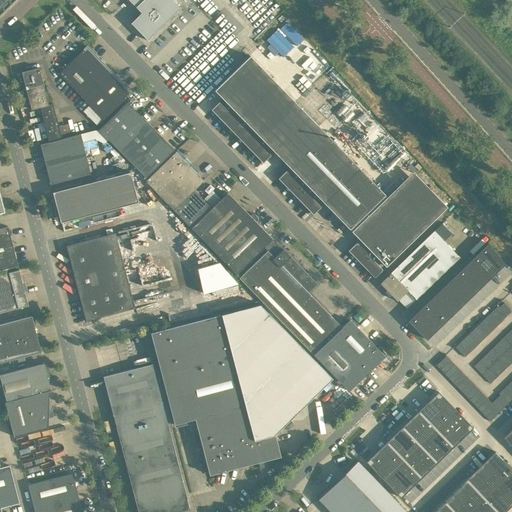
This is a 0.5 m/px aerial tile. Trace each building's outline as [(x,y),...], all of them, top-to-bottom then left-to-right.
[(128,0),(141,13),(130,23),(148,41),(148,40),(147,39),(180,8),(172,0),(128,0)] [(131,92),(86,46),(59,73),(103,119),(131,92)] [(320,197),(352,230),(386,197),(358,168),(312,120),(249,56),(214,90),(229,105),(224,109),(219,103),(212,109),(237,135),(241,139),(258,157),(262,161),(274,150),(291,167),(284,174),(279,178),(312,213),(319,206),(320,205),(316,201),(320,197)] [(38,67),(25,71),(21,72),(31,109),(42,107),(50,140),(61,137),(52,104),(48,105),(38,67)] [(127,102),(98,130),(145,178),(174,150),(127,102)] [(93,132),(81,135),(85,152),(98,148),(93,132)] [(90,174),(80,134),(40,144),(50,184),(90,174)] [(211,208),(203,200),(194,190),(204,180),(175,151),(145,181),(191,228),(211,208)] [(60,222),(70,219),(137,202),(129,172),(52,192),(60,222)] [(385,266),(386,265),(446,207),(412,172),(386,197),(352,230),(360,239),(349,250),(374,276),(380,269),(381,268),(378,264),(381,261),(385,266)] [(282,185),(277,189),(297,210),(301,206),(282,185)] [(212,191),(203,200),(211,208),(220,199),(212,191)] [(211,208),(191,228),(213,251),(250,216),(228,193),(227,192),(220,199),(211,208)] [(213,251),(236,274),(272,239),(256,222),(257,220),(257,217),(254,215),(252,215),(250,216),(213,251)] [(133,255),(158,250),(152,223),(115,230),(117,238),(129,235),(133,255)] [(0,228),(0,270),(17,266),(7,226),(0,228)] [(379,283),(387,291),(396,301),(407,290),(416,299),(459,257),(434,231),(379,283)] [(115,233),(76,243),(66,246),(85,321),(92,319),(135,308),(115,233)] [(276,242),(267,251),(274,258),(283,249),(276,242)] [(487,243),(479,251),(497,271),(505,263),(487,243)] [(267,251),(239,278),(313,355),(342,327),(308,292),(317,284),(283,249),(274,258),(267,251)] [(479,251),(471,258),(489,279),(497,271),(479,251)] [(471,258),(463,266),(481,286),(489,279),(471,258)] [(463,266),(455,274),(473,294),(481,286),(463,266)] [(0,312),(28,305),(18,270),(8,272),(8,273),(0,274),(0,312)] [(455,274),(447,282),(465,302),(473,294),(455,274)] [(447,282),(439,289),(457,309),(465,302),(447,282)] [(439,289),(431,297),(450,317),(457,309),(439,289)] [(431,297),(423,305),(442,325),(450,317),(431,297)] [(499,307),(508,315),(511,311),(504,303),(499,307)] [(241,309),(143,334),(151,364),(155,363),(162,390),(167,388),(173,409),(184,406),(187,418),(194,416),(209,474),(279,456),(274,434),(332,378),(268,312),(260,304),(241,309)] [(423,305),(415,313),(434,332),(442,325),(423,305)] [(498,305),(493,309),(503,319),(508,315),(499,307),(498,305)] [(489,314),(499,324),(503,319),(493,309),(489,314)] [(415,313),(407,321),(426,340),(434,332),(415,313)] [(495,328),(499,324),(489,314),(485,318),(495,328)] [(0,362),(41,352),(31,316),(0,323),(0,362)] [(485,318),(481,322),(490,332),(495,328),(485,318)] [(349,320),(342,327),(313,355),(348,391),(385,356),(349,320)] [(490,332),(481,322),(476,326),(486,336),(490,332)] [(486,336),(476,326),(472,330),(482,340),(486,336)] [(477,345),(482,340),(472,330),(468,334),(477,345)] [(468,334),(463,339),(473,349),(477,345),(468,334)] [(511,346),(511,345),(511,338),(507,334),(503,338),(511,346)] [(511,346),(503,338),(499,342),(507,350),(511,346)] [(473,349),(463,339),(459,343),(469,353),(473,349)] [(507,350),(499,342),(495,346),(503,354),(507,350)] [(469,353),(459,343),(455,347),(464,357),(469,353)] [(495,346),(491,350),(499,358),(503,354),(495,346)] [(495,362),(499,358),(491,350),(486,354),(495,362)] [(511,363),(511,362),(511,355),(507,350),(503,354),(511,363)] [(482,358),(490,367),(495,362),(486,354),(482,358)] [(499,358),(507,367),(511,363),(503,354),(499,358)] [(436,365),(440,370),(450,360),(446,356),(436,365)] [(482,358),(478,362),(486,371),(490,367),(482,358)] [(499,358),(495,362),(503,371),(507,367),(499,358)] [(454,364),(450,360),(440,370),(444,374),(454,364)] [(482,375),(486,371),(478,362),(473,366),(482,375)] [(503,371),(495,362),(490,367),(499,375),(503,371)] [(46,391),(50,390),(43,363),(0,374),(0,379),(6,402),(46,391)] [(167,388),(162,390),(155,363),(151,364),(103,376),(138,511),(177,511),(189,509),(166,420),(172,419),(173,421),(187,418),(184,406),(173,409),(167,388)] [(448,378),(458,369),(454,364),(444,374),(448,378)] [(486,371),(495,379),(499,375),(490,367),(486,371)] [(452,383),(462,373),(458,369),(448,378),(452,383)] [(495,379),(486,371),(482,375),(490,384),(495,379)] [(452,383),(457,387),(467,377),(462,373),(452,383)] [(467,377),(457,387),(461,391),(471,381),(467,377)] [(461,391),(465,396),(475,386),(471,381),(461,391)] [(511,388),(508,385),(503,389),(511,397),(511,388)] [(479,390),(475,386),(465,396),(469,400),(479,390)] [(509,403),(511,400),(511,397),(503,389),(499,393),(500,395),(509,403)] [(473,404),(483,394),(479,390),(469,400),(473,404)] [(53,416),(46,391),(6,402),(4,402),(12,436),(45,428),(43,419),(53,416)] [(438,392),(417,412),(436,431),(444,424),(457,412),(438,392)] [(483,394),(473,404),(477,408),(487,399),(483,394)] [(509,403),(500,395),(496,399),(504,407),(509,403)] [(487,399),(477,408),(490,421),(500,412),(492,403),(487,399)] [(504,407),(496,399),(492,403),(500,412),(504,407)] [(417,412),(402,427),(421,446),(429,439),(436,431),(417,412)] [(457,412),(444,424),(459,440),(472,427),(457,412)] [(444,424),(436,431),(452,447),(459,440),(444,424)] [(402,427),(386,442),(405,461),(413,454),(421,446),(402,427)] [(436,431),(429,439),(444,455),(452,447),(436,431)] [(429,439),(421,446),(436,462),(444,455),(429,439)] [(386,442),(366,461),(385,481),(398,469),(405,461),(386,442)] [(421,446),(413,454),(428,470),(436,462),(421,446)] [(511,468),(496,452),(484,464),(501,482),(511,470),(511,468)] [(413,454),(405,461),(421,477),(428,470),(413,454)] [(405,511),(357,461),(318,498),(331,511),(405,511)] [(405,461),(398,469),(413,484),(421,477),(405,461)] [(484,464),(476,471),(493,489),(501,482),(484,464)] [(0,511),(1,511),(0,508),(19,503),(9,465),(0,467),(0,511)] [(398,469),(385,481),(400,497),(413,484),(398,469)] [(511,470),(501,482),(511,493),(511,470)] [(476,471),(468,479),(485,497),(493,489),(476,471)] [(81,511),(72,473),(27,484),(34,511),(81,511)] [(468,479),(460,487),(477,505),(485,497),(468,479)] [(511,493),(501,482),(493,489),(510,507),(511,505),(511,493)] [(460,487),(452,494),(469,511),(477,505),(460,487)] [(493,489),(485,497),(499,511),(505,511),(510,507),(493,489)] [(469,511),(452,494),(444,502),(453,511),(469,511)] [(499,511),(485,497),(477,505),(484,511),(499,511)] [(453,511),(444,502),(436,510),(438,511),(453,511)]
